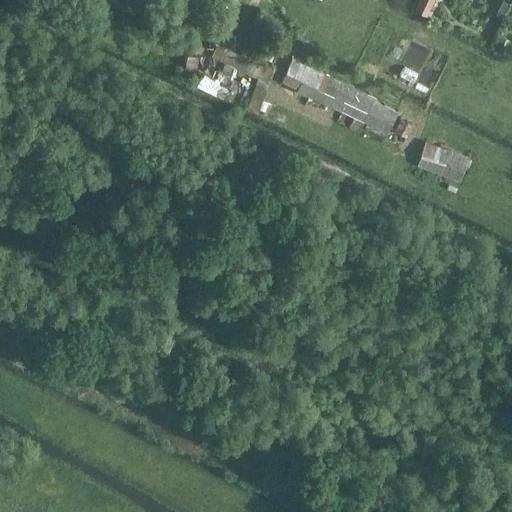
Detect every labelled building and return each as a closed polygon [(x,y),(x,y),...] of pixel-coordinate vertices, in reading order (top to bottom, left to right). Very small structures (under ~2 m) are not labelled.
[(433,0),(418,0),(415,8),(430,15),(432,11),(429,9),(433,0)] [(255,14),(241,50),(242,50),(254,55),(268,20),(255,14)] [(175,46),(185,29),(173,22),(163,39),(175,46)] [(228,48),(234,37),(221,31),(216,42),(228,48)] [(510,55),(511,51),(511,40),(502,36),(496,47),(510,55)] [(213,50),(194,42),(184,65),(201,73),(196,84),(243,105),(256,76),(240,69),(240,68),(260,76),(248,105),(258,109),(276,66),(264,61),(264,59),(254,55),(242,50),(239,58),(234,56),(233,58),(213,49),(213,50)] [(389,131),(398,111),(375,100),(377,96),(293,56),(281,80),(389,131)] [(405,136),(412,124),(400,118),(394,130),(405,136)] [(446,148),(426,140),(417,165),(460,182),(470,155),(447,146),(446,148)]
